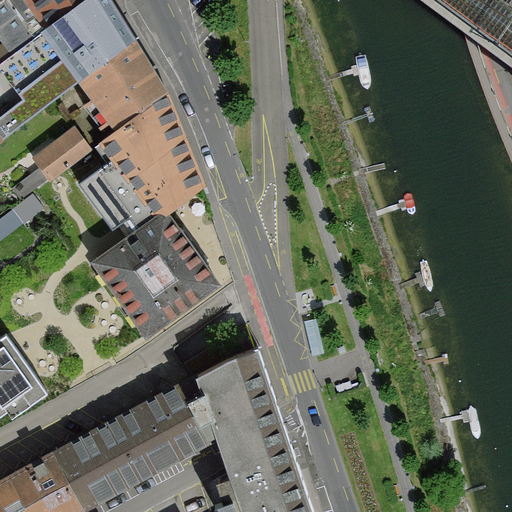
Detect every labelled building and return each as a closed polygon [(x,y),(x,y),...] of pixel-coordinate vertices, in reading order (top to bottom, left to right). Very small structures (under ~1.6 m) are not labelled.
[(0,36),(14,55),(80,0),(1,0),(0,1),(0,36)] [(0,64),(0,67),(24,100),(0,117),(0,143),(2,142),(0,139),(77,79),(134,38),(110,0),(80,0),(14,55),(0,64)] [(114,129),(165,87),(134,38),(77,79),(114,129)] [(125,177),(185,130),(165,87),(114,129),(100,141),(125,177)] [(73,125),(33,157),(51,179),(90,148),(73,125)] [(145,220),(163,207),(168,213),(207,185),(185,130),(125,177),(120,180),(123,183),(62,228),(75,245),(97,229),(103,234),(136,208),(145,220)] [(35,187),(0,215),(0,239),(46,201),(35,187)] [(91,259),(146,335),(218,282),(168,213),(163,207),(145,220),(91,259)] [(0,412),(6,408),(12,415),(47,389),(6,334),(0,338),(0,412)] [(218,440),(278,408),(257,346),(230,356),(221,343),(186,361),(193,374),(109,420),(123,445),(177,414),(198,452),(218,440)] [(312,511),(289,442),(282,423),(281,416),(278,408),(218,440),(223,452),(232,476),(217,481),(226,511),(312,511)] [(177,414),(123,445),(144,483),(198,452),(177,414)] [(109,420),(47,452),(80,511),(89,511),(144,483),(123,445),(109,420)] [(0,511),(80,511),(47,452),(0,477),(0,511)]
